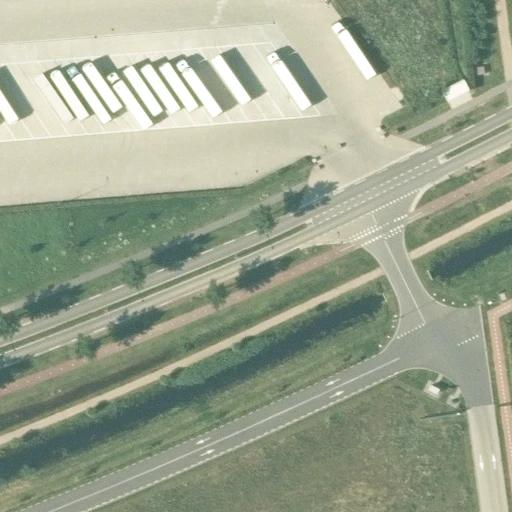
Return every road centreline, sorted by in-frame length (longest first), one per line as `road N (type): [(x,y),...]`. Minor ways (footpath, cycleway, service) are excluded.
road 1 (unclassified): [(367,208),(431,336),(262,421),(43,511)]
road 2 (unclassified): [(0,361),(367,208)]
road 3 (unclassified): [(358,189),(0,339)]
road 4 (unclassified): [(511,112),(358,189)]
road 5 (unclassified): [(367,208),(511,136)]
